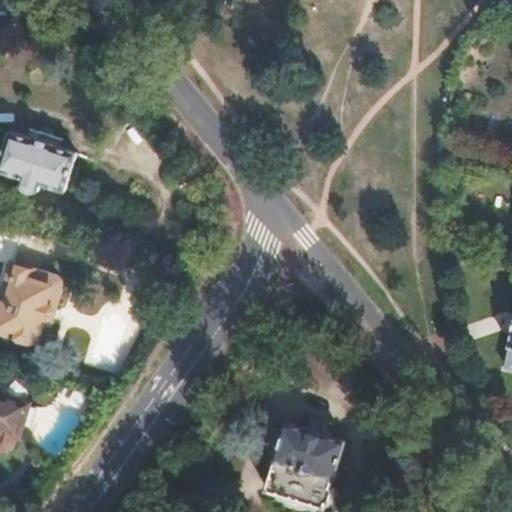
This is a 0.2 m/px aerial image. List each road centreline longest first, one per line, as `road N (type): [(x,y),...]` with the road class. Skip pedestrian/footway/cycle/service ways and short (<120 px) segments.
road 1 (residential): [(74,511),(230,305),(279,207)]
road 2 (residential): [(511,488),(279,207)]
road 3 (residential): [(279,207),(108,0)]
